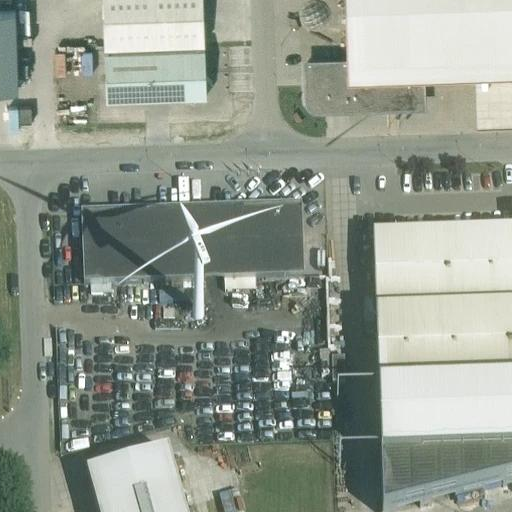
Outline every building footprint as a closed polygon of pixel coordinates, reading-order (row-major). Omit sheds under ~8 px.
[(204,43),(203,12),(202,0),(103,0),(104,15),(105,47),(204,43)] [(511,0),(345,0),(347,61),(308,62),(308,76),(309,98),(310,102),(312,106),(315,108),(319,108),(422,104),(421,73),(511,69),(511,0)] [(29,4),(20,4),(20,22),(30,21),(29,4)] [(0,9),(0,89),(18,89),(15,9),(0,9)] [(193,103),(199,97),(207,96),(206,88),(212,82),(206,76),(205,48),(105,51),(106,100),(187,97),(193,103)] [(19,107),(20,123),(32,123),(32,107),(19,107)] [(304,280),(302,207),(81,215),(84,288),(146,285),(146,301),(158,301),(158,285),(304,280)] [(511,234),(373,238),(378,401),(511,396),(511,208),(511,209),(511,234)] [(511,396),(378,401),(380,466),(511,461),(511,396)] [(184,511),(168,454),(86,477),(95,511),(184,511)] [(226,511),(245,511),(244,491),(225,493),(226,511)]
